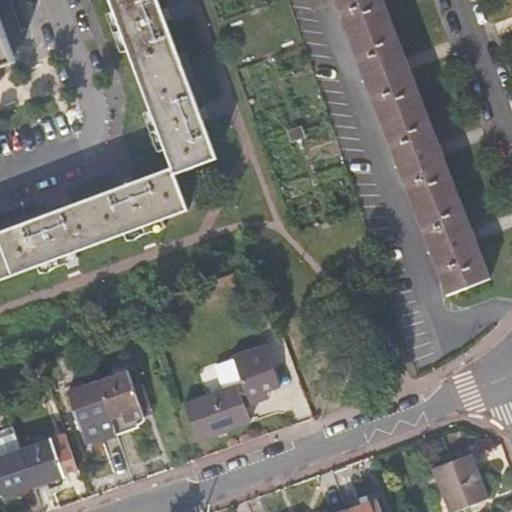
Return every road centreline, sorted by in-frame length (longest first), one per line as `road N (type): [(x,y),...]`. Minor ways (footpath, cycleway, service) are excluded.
road 1 (residential): [(503,377),(188,493)]
road 2 (residential): [(511,147),(455,0)]
